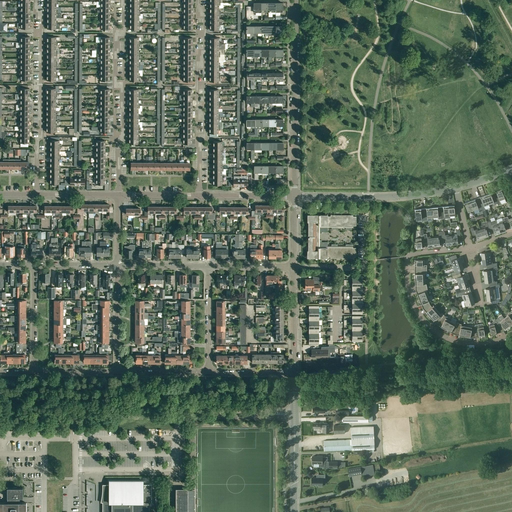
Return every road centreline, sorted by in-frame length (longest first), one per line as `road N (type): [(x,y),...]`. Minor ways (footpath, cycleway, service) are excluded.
road 1 (residential): [(489,342),(437,333),(408,288),(409,255),(469,247)]
road 2 (residential): [(118,195),(123,136),(115,37),(123,30),(122,0)]
road 3 (residential): [(294,196),(294,0)]
road 4 (residential): [(199,195),(199,0)]
road 5 (residential): [(36,194),(36,0)]
road 6 (residential): [(455,187),(294,196)]
road 7 (unclassified): [(294,413),(177,419),(177,438)]
road 8 (unclassified): [(44,438),(177,438)]
